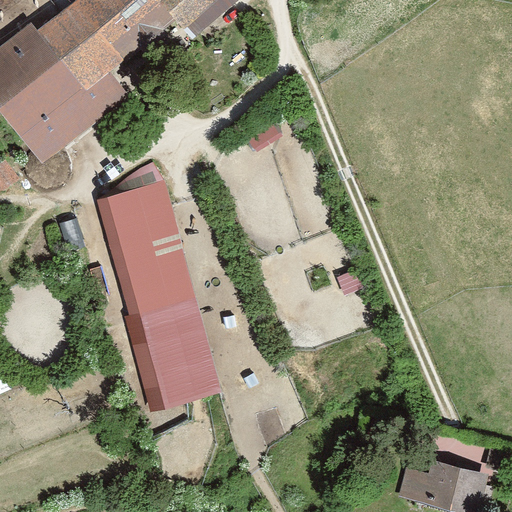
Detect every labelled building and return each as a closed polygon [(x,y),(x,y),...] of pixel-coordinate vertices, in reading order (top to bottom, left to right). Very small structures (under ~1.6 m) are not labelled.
[(63,0),(0,45),(0,116),(28,154),(133,76),(121,58),(170,19),(176,25),(205,0),(63,0)] [(279,121),(250,134),(256,147),(285,134),(279,121)] [(6,156),(0,160),(0,188),(1,189),(20,175),(6,156)] [(156,161),(102,195),(153,400),(212,385),(156,161)] [(399,464),(393,490),(476,511),(478,511),(485,488),(473,484),(476,470),(421,455),(418,469),(399,464)]
